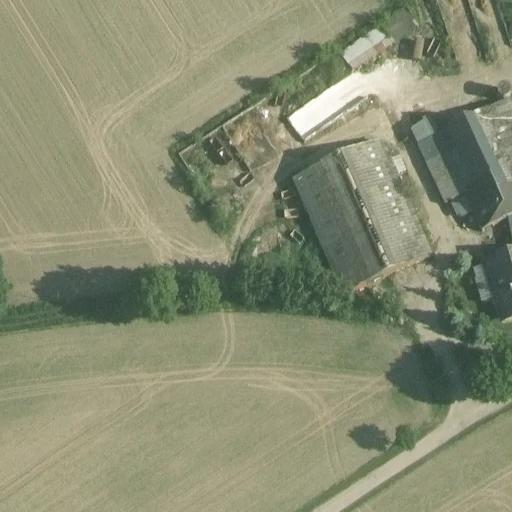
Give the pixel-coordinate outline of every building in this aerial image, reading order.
[(382,22),(393,43),(418,29),(407,8),(382,22)] [(352,74),(393,45),(379,25),(338,54),(352,74)] [(511,112),(490,121),(511,173),(511,112)] [(511,181),(511,173),(490,121),(470,130),(496,189),(511,181)] [(496,189),(470,130),(445,140),(453,159),(472,200),(496,189)] [(445,140),(421,151),(429,169),(453,159),(445,140)] [(378,143),(290,181),(340,295),(427,257),(378,143)] [(453,159),(429,169),(449,211),(468,203),(472,200),(453,159)] [(511,181),(496,189),(472,200),(468,203),(486,241),(511,228),(511,181)] [(511,262),(487,271),(502,328),(511,324),(511,262)]
